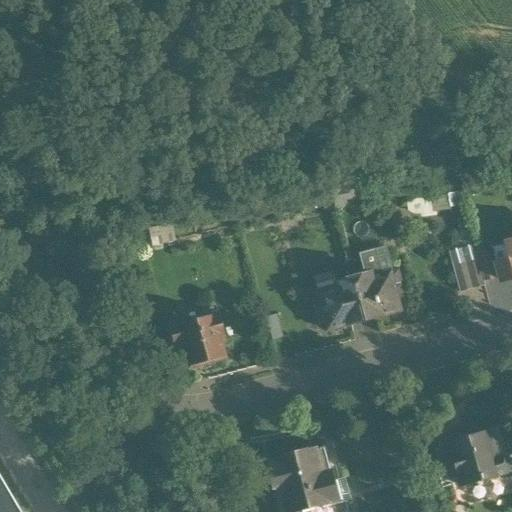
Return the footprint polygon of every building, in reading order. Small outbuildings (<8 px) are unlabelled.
[(353,191),(341,194),(343,203),(355,201),(353,191)] [(341,194),(331,195),(335,211),(344,209),(343,203),(341,194)] [(331,195),(323,197),(325,207),(326,213),(335,211),(331,195)] [(323,197),(311,200),(313,209),(325,207),(323,197)] [(412,212),(442,211),(441,197),(412,198),(412,212)] [(222,223),(196,229),(198,236),(223,230),(222,223)] [(195,224),(160,232),(159,228),(148,230),(152,246),(198,236),(196,229),(195,224)] [(111,271),(84,237),(62,255),(90,288),(111,271)] [(511,245),(505,248),(509,261),(496,265),(501,284),(511,281),(511,245)] [(475,249),(450,256),(453,270),(466,266),(478,262),(477,258),(475,249)] [(379,252),(360,257),(366,276),(352,280),(363,322),(383,317),(385,318),(394,316),(395,314),(400,312),(397,301),(403,299),(400,287),(394,289),(385,256),(379,252)] [(489,254),(477,258),(478,262),(484,285),(496,282),(489,254)] [(478,262),(466,266),(473,293),(485,289),(484,285),(478,262)] [(466,266),(453,270),(460,296),(473,293),(466,266)] [(111,271),(90,288),(100,300),(121,283),(111,271)] [(334,285),(336,289),(317,294),(321,309),(315,311),(319,327),(325,326),(327,332),(331,331),(334,332),(343,329),(344,327),(363,322),(352,280),(334,285)] [(218,315),(168,328),(173,348),(183,345),(186,358),(184,360),(186,365),(192,369),(197,368),(199,365),(222,359),(219,346),(225,344),(218,315)] [(276,315),(263,319),(270,343),(283,339),(276,315)] [(495,430),(485,433),(492,458),(502,455),(495,430)] [(485,433),(468,438),(463,435),(457,437),(454,442),(448,444),(450,453),(457,477),(460,486),(507,472),(502,455),(492,458),(485,433)] [(324,451),(277,463),(276,461),(270,463),(271,469),(273,468),(284,511),(302,511),(337,503),(324,451)] [(450,453),(443,456),(450,479),(457,477),(450,453)] [(0,511),(19,511),(0,478),(0,511)]
